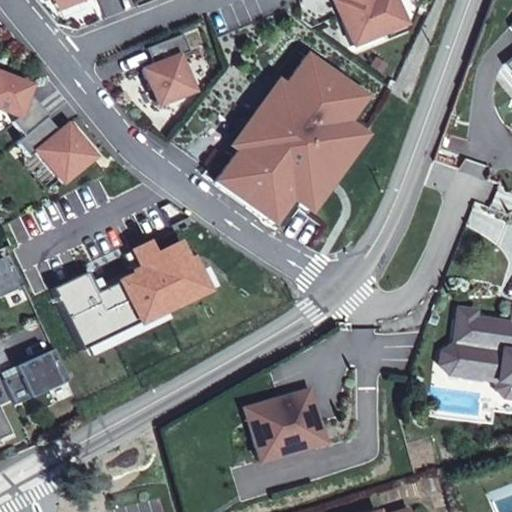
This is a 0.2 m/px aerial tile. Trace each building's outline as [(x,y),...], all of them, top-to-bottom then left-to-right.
[(78,1),(77,0),(56,0),(53,2),(56,10),(78,1)] [(393,0),(333,0),(332,1),(351,46),(384,33),(379,22),(399,14),(393,0)] [(406,30),(415,7),(399,14),(379,22),(384,33),(386,38),(406,30)] [(190,52),(183,34),(146,48),(153,65),(141,70),(156,106),(192,92),(178,56),(190,52)] [(351,127),(369,102),(296,48),(206,179),(275,229),(293,204),(328,159),(337,166),(344,157),(334,149),(351,127)] [(511,56),(503,63),(511,75),(511,56)] [(0,74),(0,111),(17,118),(11,122),(23,137),(16,142),(16,143),(46,119),(46,118),(47,117),(36,103),(30,108),(23,105),(28,93),(31,86),(0,74)] [(30,108),(36,103),(28,93),(23,105),(30,108)] [(34,152),(60,184),(93,157),(67,124),(57,132),(46,119),(16,143),(27,157),(34,152)] [(360,134),(351,127),(334,149),(344,157),(360,134)] [(328,159),(293,204),(303,211),(337,166),(328,159)] [(0,297),(26,286),(12,254),(0,259),(0,297)] [(476,311),(457,308),(452,343),(439,356),(434,355),(427,408),(490,417),(492,404),(511,406),(511,323),(509,323),(475,318),(476,311)] [(54,349),(14,367),(17,374),(2,380),(14,405),(68,380),(54,349)] [(306,392),(242,410),(257,462),(321,443),(306,392)] [(0,438),(10,434),(0,411),(0,438)]
